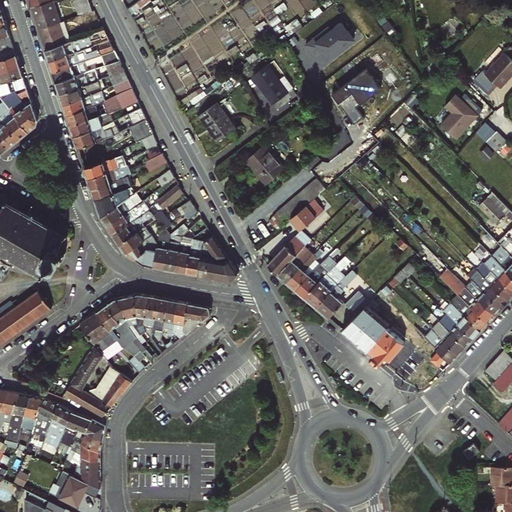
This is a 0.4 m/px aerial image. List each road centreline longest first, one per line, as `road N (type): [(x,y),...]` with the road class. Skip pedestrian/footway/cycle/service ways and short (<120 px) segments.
road 1 (primary): [(104,0),(269,299)]
road 2 (residential): [(223,316),(133,393),(115,426)]
road 3 (primary): [(269,299),(304,410),(304,444)]
road 4 (residential): [(127,270),(269,299)]
road 5 (primary): [(347,416),(269,299)]
road 6 (residential): [(14,0),(56,123)]
road 7 (residential): [(0,375),(115,426)]
